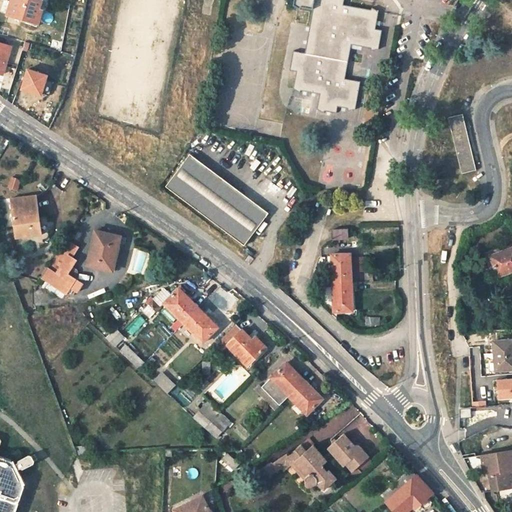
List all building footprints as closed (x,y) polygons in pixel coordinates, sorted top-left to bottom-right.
[(41,0),(11,0),(8,13),(38,21),(42,9),(39,8),(41,0)] [(293,0),(293,6),(298,10),(300,8),(312,10),(304,55),(292,53),(289,71),(296,72),(292,89),(297,93),(298,90),(318,94),(316,109),(321,114),(324,112),(335,114),(336,107),(346,109),(346,112),(355,110),(359,83),(344,80),(351,45),(369,48),(370,51),(377,49),(381,31),(374,30),(377,12),(372,9),(370,11),(342,5),(343,0),(293,0)] [(0,72),(2,74),(11,46),(0,42),(0,72)] [(48,94),(54,71),(31,65),(25,88),(48,94)] [(462,173),(476,170),(462,114),(447,117),(462,173)] [(269,213),(190,154),(165,186),(244,246),(269,213)] [(8,188),(16,190),(20,180),(12,178),(8,188)] [(9,199),(16,239),(44,234),(41,217),(37,195),(9,199)] [(346,238),(346,229),(333,229),(333,238),(346,238)] [(85,263),(100,268),(100,265),(110,268),(119,239),(94,231),(85,263)] [(64,240),(58,250),(72,259),(78,249),(64,240)] [(511,247),(489,256),(496,273),(511,267),(511,247)] [(73,298),(76,292),(78,293),(83,284),(68,275),(77,261),(72,259),(58,250),(40,278),(49,284),(51,285),(59,290),(56,294),(62,298),(65,294),(70,298),(73,298)] [(351,282),(349,253),(333,254),(334,267),(331,267),(332,283),(351,282)] [(352,311),(351,282),(332,283),(333,299),(335,299),(336,311),(352,311)] [(46,289),(56,294),(59,290),(51,285),(49,284),(46,289)] [(172,294),(164,287),(152,300),(160,307),(163,304),(183,323),(198,308),(177,288),(172,294)] [(218,326),(198,308),(183,323),(203,341),(218,326)] [(227,345),(248,365),(257,355),(262,350),(249,337),(236,324),(215,345),(221,351),(227,345)] [(125,336),(116,327),(107,337),(115,345),(125,336)] [(511,339),(492,341),(493,349),(497,349),(499,370),(508,370),(508,367),(511,366),(511,339)] [(121,350),(139,366),(145,361),(126,344),(121,350)] [(296,377),(298,375),(286,363),(284,365),(296,377)] [(305,382),(298,375),(296,377),(284,365),(271,377),(290,396),(305,382)] [(176,385),(161,372),(154,381),(168,393),(176,385)] [(511,376),(497,377),(498,398),(511,397),(511,376)] [(290,396),(271,377),(262,386),(280,405),(290,396)] [(307,413),(319,401),(308,389),(310,387),(305,382),(290,396),(307,413)] [(262,386),(260,384),(254,389),(275,410),(280,405),(262,386)] [(321,399),(310,387),(308,389),(319,401),(321,399)] [(199,413),(209,422),(219,413),(209,403),(199,413)] [(462,408),(463,418),(473,416),(472,407),(462,408)] [(199,413),(193,418),(203,428),(209,422),(199,413)] [(209,422),(203,428),(215,439),(221,434),(230,424),(219,413),(209,422)] [(330,445),(333,448),(345,461),(347,463),(349,461),(355,468),(370,453),(371,452),(363,442),(359,444),(347,431),(330,445)] [(0,511),(15,511),(25,483),(17,469),(20,467),(23,468),(32,464),(34,461),(32,456),(29,455),(19,459),(18,462),(15,464),(12,459),(0,455),(0,444),(1,441),(0,438),(0,511)] [(310,438),(304,442),(309,449),(315,443),(310,438)] [(328,458),(325,455),(315,443),(309,449),(304,442),(295,450),(300,457),(299,458),(315,476),(315,478),(314,479),(315,480),(316,482),(317,483),(319,483),(321,482),(325,487),(339,475),(335,470),(330,464),(328,466),(324,462),(328,458)] [(335,470),(345,461),(333,448),(325,455),(328,458),(324,462),(328,466),(330,464),(335,470)] [(511,486),(511,449),(481,455),(484,473),(489,473),(492,490),(511,486)] [(281,457),(291,469),(294,473),(302,467),(315,480),(314,479),(315,478),(315,476),(299,458),(294,452),(291,454),(289,452),(281,457)] [(370,453),(355,468),(361,474),(376,460),(370,453)] [(227,454),(221,460),(232,471),(237,465),(227,454)] [(276,482),(286,474),(291,469),(281,457),(276,461),(274,462),(275,463),(266,470),(276,482)] [(385,502),(411,479),(416,475),(410,468),(379,496),(385,502)] [(434,495),(416,475),(411,479),(429,500),(434,495)] [(385,502),(393,511),(405,511),(412,506),(413,508),(411,510),(412,511),(419,511),(431,502),(429,500),(411,479),(385,502)] [(210,511),(202,495),(174,509),(175,511),(210,511)]
